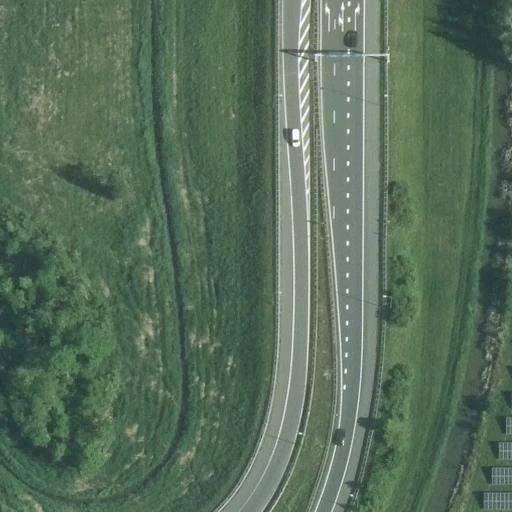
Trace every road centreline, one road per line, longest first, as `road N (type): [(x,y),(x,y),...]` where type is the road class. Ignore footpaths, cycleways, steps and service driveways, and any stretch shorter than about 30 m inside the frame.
road 1 (motorway): [(289,0),(299,355),(281,455),(250,511)]
road 2 (motorway): [(324,511),(344,442),(351,365),(339,221),(341,0)]
